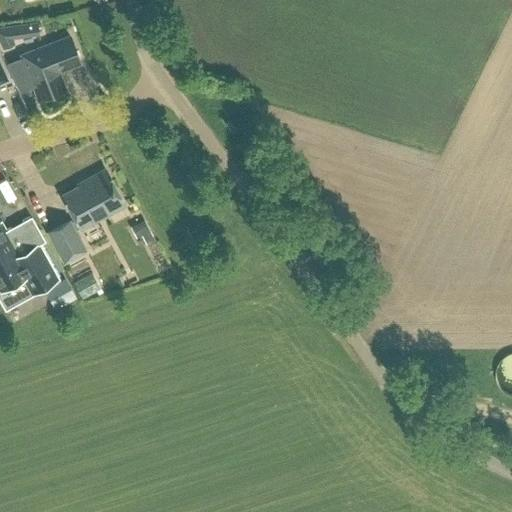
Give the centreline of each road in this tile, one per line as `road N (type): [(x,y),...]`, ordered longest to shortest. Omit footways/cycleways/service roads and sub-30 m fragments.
road 1 (unclassified): [(511,476),(455,446),(390,390),(161,72)]
road 2 (residential): [(0,153),(119,115),(161,72)]
